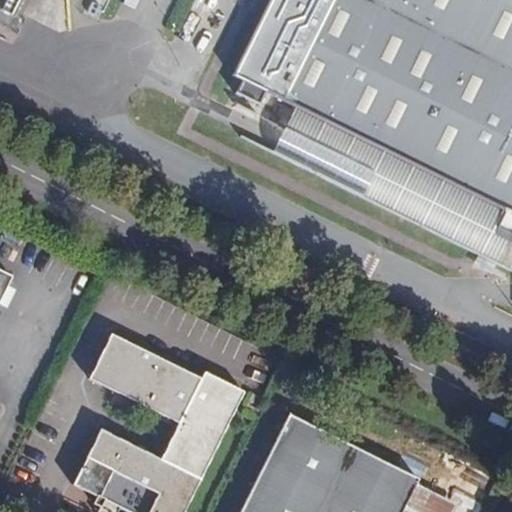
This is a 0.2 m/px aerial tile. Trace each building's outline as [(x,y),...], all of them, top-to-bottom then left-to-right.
[(67,0),(67,3),(101,14),(105,0),(67,0)] [(193,0),(193,1),(210,9),(213,0),(193,0)] [(511,0),(268,0),(232,73),(240,77),(234,91),(259,104),(266,91),(326,121),(316,142),(331,149),(335,141),(379,164),(386,150),(505,210),(497,228),(511,236),(511,0)] [(511,268),(511,236),(497,228),(505,210),(386,150),(379,164),(335,141),(331,149),(316,142),(326,121),(266,91),(259,104),(243,135),(511,268)] [(0,295),(9,278),(0,273),(0,295)] [(193,382),(105,338),(84,379),(172,422),(153,459),(92,429),(64,486),(88,497),(84,505),(94,509),(92,511),(114,511),(116,510),(120,511),(174,511),(234,393),(197,375),(193,382)] [(265,402),(255,397),(249,408),(260,413),(265,402)] [(403,511),(405,508),(416,486),(419,481),(401,472),(289,416),(241,511),(403,511)] [(453,511),(456,506),(416,486),(405,508),(412,511),(453,511)]
